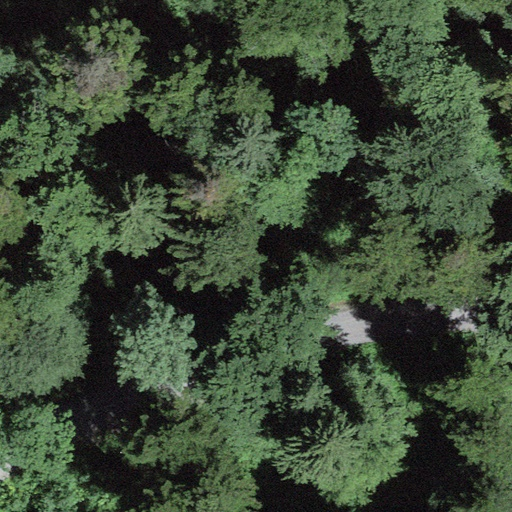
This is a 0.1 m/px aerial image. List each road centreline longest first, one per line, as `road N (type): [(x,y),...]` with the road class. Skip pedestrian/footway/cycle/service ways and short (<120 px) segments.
road 1 (track): [(0,467),(260,348),(360,319),(511,301)]
road 2 (track): [(173,388),(449,511)]
road 3 (track): [(173,388),(0,401)]
